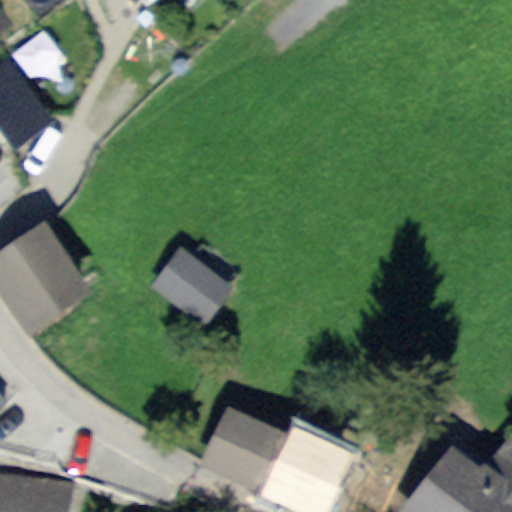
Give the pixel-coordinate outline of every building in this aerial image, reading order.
[(138,0),(107,0),(120,15),(138,0)] [(42,229),(0,255),(0,303),(19,335),(83,295),(42,229)] [(228,287),(174,248),(144,288),(197,328),(228,287)] [(0,511),(5,511),(62,511),(67,488),(0,475),(0,404),(2,403),(0,400),(0,511)] [(273,428),(216,404),(186,469),(242,496),(273,428)] [(511,425),(495,445),(511,459),(511,425)] [(314,511),(339,457),(273,428),(242,496),(277,511),(314,511)] [(511,511),(511,499),(441,446),(391,511),(511,511)]
